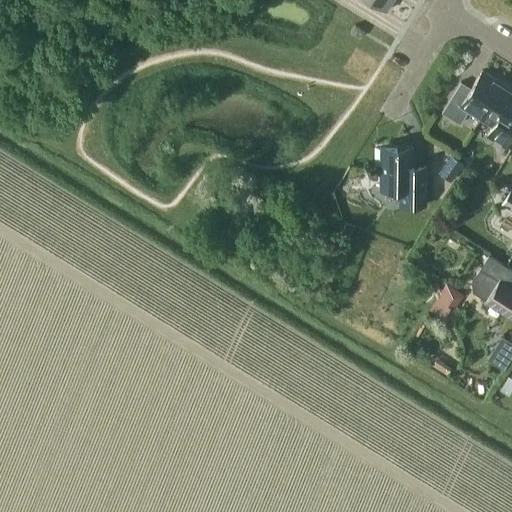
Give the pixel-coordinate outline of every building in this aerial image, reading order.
[(368,0),(384,10),(390,0),(368,0)] [(363,30),(353,24),(349,32),(358,37),(363,30)] [(480,117),(502,82),(481,69),(470,87),(460,81),(441,111),(459,123),(467,109),(480,117)] [(511,88),(502,82),(480,117),(492,124),(486,134),(504,145),(511,132),(511,88)] [(380,144),(380,149),(379,189),(398,190),(397,204),(424,205),(424,165),(412,165),(412,150),(397,149),(397,144),(380,144)] [(461,162),(450,154),(438,172),(449,180),(461,162)] [(511,190),(510,189),(501,203),(511,210),(511,190)] [(487,254),(480,250),(475,258),(481,262),(487,254)] [(511,282),(511,270),(487,255),(470,281),(471,291),(511,316),(511,287),(510,286),(511,282)] [(436,299),(431,308),(443,316),(449,308),(451,309),(461,294),(452,288),(442,303),(436,299)]
